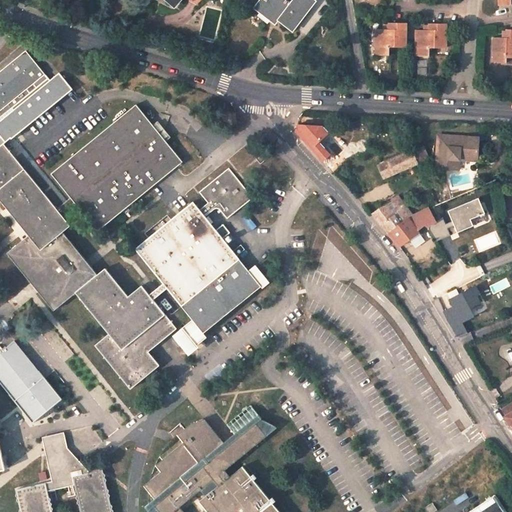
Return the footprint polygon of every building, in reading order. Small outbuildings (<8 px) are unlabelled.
[(315,1),(313,0),(293,0),(291,4),(284,0),(261,0),(255,7),(272,19),(277,13),(280,15),(278,18),(293,30),(315,1)] [(272,19),(275,22),(278,18),(280,15),(277,13),(272,19)] [(406,47),(406,22),(390,22),(390,24),(390,29),(385,29),(377,29),(376,55),(390,55),(390,47),(406,47)] [(445,23),(430,23),(430,24),(430,29),(424,29),(417,29),(417,55),(430,55),(430,48),(446,47),(445,23)] [(502,38),(494,37),(493,62),(506,63),(506,58),(511,57),(511,29),(507,29),(507,31),(506,38),(502,38)] [(12,108),(38,87),(34,83),(46,74),(27,50),(0,72),(0,111),(9,104),(12,108)] [(7,119),(19,133),(70,93),(74,90),(61,75),(7,119)] [(75,202),(98,231),(183,162),(136,106),(52,174),(71,198),(57,209),(61,214),(75,202)] [(437,134),(436,166),(453,167),(454,158),(460,158),(460,152),(467,152),(467,155),(476,155),(477,139),(469,138),(460,138),(460,135),(437,134)] [(35,287),(53,309),(75,292),(109,333),(95,344),(130,387),(158,365),(146,351),(181,323),(170,309),(164,314),(152,299),(148,295),(141,286),(128,297),(104,268),(96,274),(86,262),(62,233),(71,226),(61,214),(57,209),(30,176),(4,145),(0,148),(0,199),(29,235),(22,241),(7,253),(35,287)] [(428,158),(423,146),(412,151),(417,163),(428,158)] [(251,153),(259,163),(265,159),(257,148),(251,153)] [(388,162),(394,174),(417,163),(412,151),(388,162)] [(388,162),(379,166),(385,178),(394,174),(388,162)] [(220,209),(227,218),(252,197),(227,168),(198,191),(207,202),(198,209),(204,216),(213,209),(214,208),(216,207),(218,208),(220,209)] [(413,213),(398,196),(374,214),(380,220),(388,231),(413,213)] [(467,205),(463,197),(445,206),(449,215),(467,205)] [(183,330),(193,343),(268,281),(257,268),(250,273),(204,216),(198,209),(192,202),(135,249),(163,283),(153,291),(148,295),(152,299),(166,287),(194,321),(183,330)] [(399,247),(409,239),(416,247),(424,242),(418,233),(429,230),(441,247),(455,237),(443,219),(440,219),(433,205),(413,213),(388,231),(399,247)] [(454,257),(448,262),(459,278),(463,276),(461,274),(465,271),(454,257)] [(466,285),(437,298),(448,319),(469,310),(466,302),(472,299),(466,285)] [(486,303),(477,307),(480,313),(488,309),(486,303)] [(15,341),(0,352),(0,383),(18,405),(32,422),(62,398),(18,345),(15,341)] [(259,420),(251,410),(230,428),(234,433),(228,439),(222,443),(204,421),(194,425),(184,431),(175,438),(168,445),(162,454),(156,464),(152,474),(150,485),(148,498),(149,511),(181,511),(179,509),(201,491),(206,497),(199,502),(206,511),(276,511),(241,468),(228,478),(223,472),(275,429),(259,421),(259,420)] [(45,450),(46,458),(66,453),(64,446),(63,438),(43,443),(45,450)] [(110,511),(102,478),(104,477),(102,472),(101,463),(90,472),(89,471),(85,473),(66,453),(46,458),(52,480),(16,490),(20,511),(110,511)] [(505,511),(495,496),(470,511),(505,511)] [(423,508),(425,511),(432,511),(436,510),(431,503),(423,508)]
